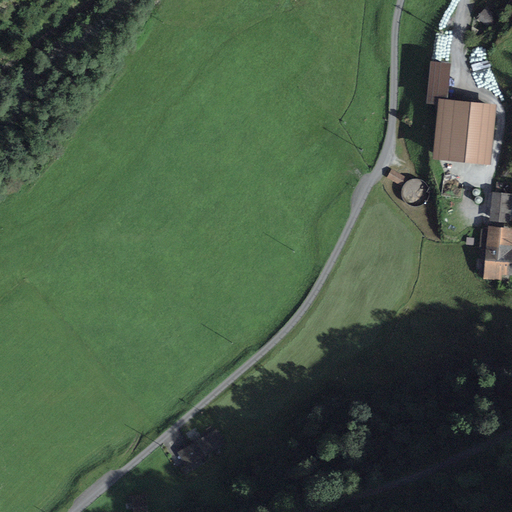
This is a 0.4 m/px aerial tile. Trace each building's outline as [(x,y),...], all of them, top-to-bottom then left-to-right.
[(479,17),(487,23),(489,20),(493,24),(498,19),(486,9),(479,17)] [(443,102),(447,65),(431,63),(428,100),(443,102),(437,155),(486,160),(491,107),(443,102)] [(388,177),(401,185),(405,178),(392,171),(388,177)] [(495,194),(493,218),(508,220),(510,195),(495,194)] [(507,231),(482,229),(480,248),(489,248),(487,271),(485,271),(484,277),(501,278),(501,273),(511,273),(511,249),(508,249),(509,237),(506,236),(507,231)] [(180,453),(187,465),(180,468),(184,475),(203,464),(199,458),(224,443),(217,431),(198,442),(192,445),(180,453)] [(133,495),(135,511),(146,511),(145,494),(133,495)]
